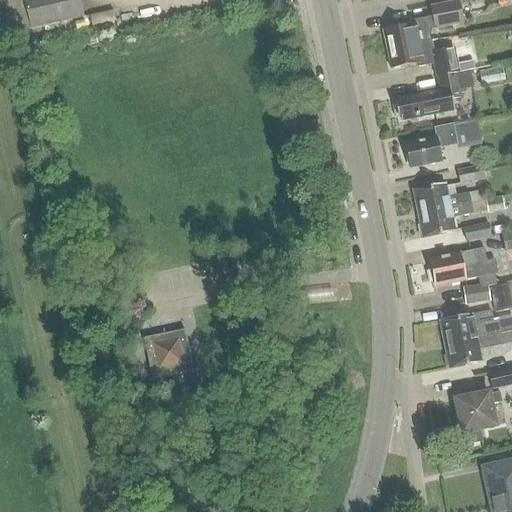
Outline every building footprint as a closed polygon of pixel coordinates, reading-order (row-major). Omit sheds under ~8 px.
[(2,0),(3,1),(4,1),(11,33),(84,17),(79,0),(2,0)] [(383,31),(387,51),(430,43),(429,37),(431,30),(462,25),(458,3),(430,8),(431,18),(409,22),(410,27),(383,31)] [(433,52),(430,43),(387,51),(390,71),(419,65),(420,68),(434,65),(437,78),(474,71),(472,61),(465,62),(462,47),(433,52)] [(469,73),(456,75),(437,79),(440,94),(397,103),(398,107),(396,107),(398,119),(401,118),(402,122),(420,118),(421,120),(430,118),(430,116),(453,112),(451,102),(461,100),(459,91),(472,88),(469,73)] [(409,171),(441,165),(438,152),(480,144),(476,123),(433,131),(435,141),(404,146),(409,171)] [(459,186),(485,180),(481,166),(455,172),(459,186)] [(413,193),(418,216),(470,205),(468,196),(447,200),(444,186),(413,193)] [(468,196),(470,205),(485,203),(485,201),(482,201),(480,193),(468,196)] [(501,197),(485,201),(485,203),(487,213),(504,210),(501,197)] [(470,205),(418,216),(423,240),(454,233),(451,219),(472,215),(470,205)] [(463,228),(465,242),(490,237),(488,224),(463,228)] [(511,232),(501,234),(505,251),(511,256),(511,232)] [(435,285),(450,282),(450,284),(478,278),(494,275),(496,275),(494,262),(486,263),(483,249),(430,261),(435,285)] [(491,280),(495,279),(494,275),(478,278),(479,287),(463,289),(465,306),(489,302),(487,288),(492,287),(491,280)] [(511,283),(489,288),(494,313),(511,309),(511,283)] [(490,311),(471,316),(471,315),(439,323),(444,346),(499,336),(499,335),(511,331),(511,318),(511,316),(492,320),(490,311)] [(152,381),(193,372),(185,331),(143,340),(152,381)] [(511,332),(499,336),(444,346),(449,370),(481,362),(478,351),(511,343),(511,332)] [(511,368),(488,374),(491,389),(511,385),(511,368)] [(487,394),(455,402),(463,434),(465,433),(468,446),(483,442),(480,430),(495,426),(490,404),(501,401),(498,392),(487,395),(487,394)] [(511,511),(511,463),(484,470),(492,511),(511,511)]
